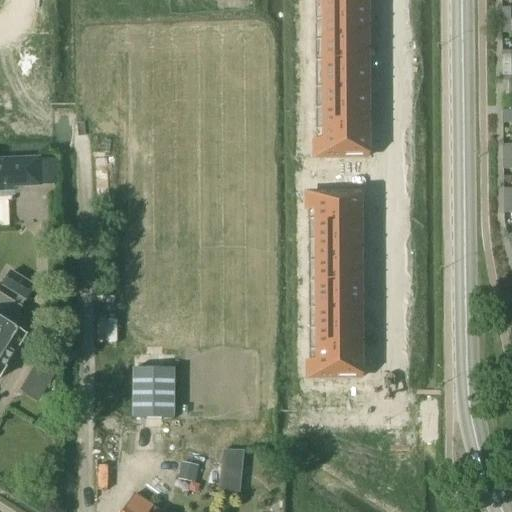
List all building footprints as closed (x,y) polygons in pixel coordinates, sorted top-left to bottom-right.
[(366,0),(315,0),(316,158),(367,157),(366,0)] [(511,21),(511,9),(502,9),(502,21),(511,21)] [(511,33),(511,21),(502,21),(502,33),(511,33)] [(511,64),(511,52),(502,52),(502,64),(511,64)] [(511,82),(511,83),(511,64),(502,64),(502,96),(511,95),(511,82)] [(511,124),(511,112),(502,112),(503,124),(511,124)] [(511,157),(511,145),(503,145),(503,158),(511,157)] [(511,169),(511,157),(503,158),(503,170),(511,169)] [(0,188),(40,187),(39,161),(0,162),(0,188)] [(511,201),(511,189),(503,190),(503,202),(511,201)] [(359,194),(308,194),(309,379),(360,378),(359,194)] [(511,214),(511,201),(503,202),(503,214),(511,214)] [(23,335),(31,322),(19,315),(36,288),(11,273),(3,287),(19,297),(15,304),(0,295),(0,380),(11,362),(15,365),(18,360),(14,358),(26,338),(23,335)] [(240,494),(243,454),(223,452),(220,493),(240,494)] [(158,511),(135,497),(124,511),(158,511)]
